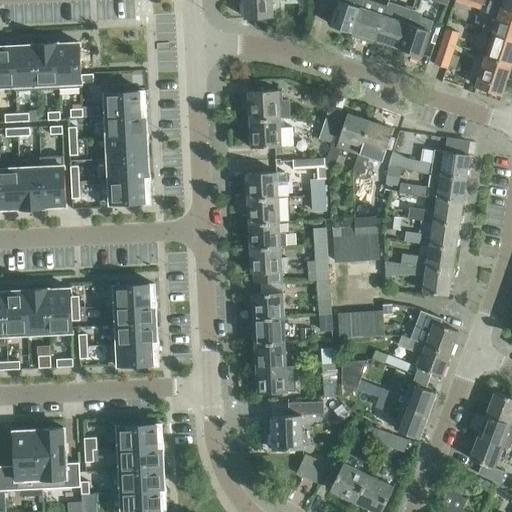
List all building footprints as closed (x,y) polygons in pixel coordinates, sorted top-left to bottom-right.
[(271,0),(244,0),(245,18),(272,16),(271,0)] [(353,32),(376,40),(388,5),(373,0),(364,0),(361,8),(353,32)] [(467,0),(466,3),(479,8),(482,0),(467,0)] [(511,0),(490,0),(488,6),(511,14),(511,0)] [(330,24),(353,32),(361,8),(338,1),(330,24)] [(389,44),(399,47),(411,12),(388,5),(376,40),(378,40),(377,44),(387,48),(389,44)] [(485,30),(493,33),(511,39),(511,14),(488,6),(487,9),(486,28),(485,30)] [(411,12),(399,47),(422,55),(430,32),(417,27),(421,16),(411,12)] [(446,29),(444,36),(456,41),(459,33),(446,29)] [(511,39),(493,33),(486,56),(511,65),(511,63),(511,39)] [(456,41),(444,36),(434,65),(447,69),(456,41)] [(57,43),(35,44),(37,90),(59,89),(57,43)] [(57,43),(59,89),(82,88),(82,83),(81,75),(79,43),(58,44),(58,43),(57,43)] [(34,45),(13,46),(16,91),(37,90),(35,44),(34,44),(34,45)] [(13,46),(0,46),(0,86),(14,86),(15,91),(16,91),(13,46)] [(511,65),(486,56),(476,86),(502,94),(511,65)] [(93,74),(81,75),(82,83),(94,82),(93,74)] [(112,93),(104,93),(105,116),(146,114),(145,91),(128,92),(128,84),(112,85),(112,93)] [(279,92),(279,90),(261,91),(249,91),(249,97),(250,109),(250,119),(280,118),(287,119),(290,119),(290,118),(289,100),(287,100),(283,100),(282,94),(282,92),(279,92)] [(83,109),(70,109),(71,118),(83,117),(83,109)] [(332,109),(329,115),(339,119),(341,112),(332,109)] [(60,111),(48,112),(48,120),(60,120),(60,111)] [(29,113),(17,114),(17,122),(29,121),(29,113)] [(17,114),(5,114),(5,122),(17,122),(17,114)] [(146,114),(105,116),(106,137),(148,135),(147,135),(146,114)] [(363,146),(371,122),(347,114),(337,146),(360,154),(363,146)] [(339,119),(329,115),(321,139),(331,142),(339,119)] [(280,118),(250,119),(252,147),(281,146),(281,145),(293,145),(292,127),(280,128),(280,118)] [(393,129),(371,122),(363,146),(385,153),(393,129)] [(62,126),(50,126),(50,135),(63,134),(62,126)] [(30,127),(18,128),(18,136),(30,136),(30,127)] [(77,127),(68,127),(69,139),(77,139),(77,127)] [(18,128),(5,128),(6,137),(18,136),(18,128)] [(148,135),(106,137),(107,159),(148,157),(147,137),(148,137),(148,135)] [(77,139),(69,139),(70,155),(78,155),(77,141),(77,139)] [(388,168),(431,174),(431,173),(466,178),(469,155),(435,150),(432,165),(407,161),(392,154),(388,168)] [(353,170),(363,174),(369,159),(359,155),(353,170)] [(63,156),(41,157),(43,207),(44,207),(66,206),(63,156)] [(40,167),(19,168),(21,209),(43,207),(41,157),(39,157),(40,167)] [(108,178),(99,178),(99,181),(150,179),(150,177),(149,178),(148,157),(107,159),(108,178)] [(310,179),(311,195),(322,194),(323,194),(325,194),(325,190),(324,185),(324,178),(326,178),(324,158),(322,158),(317,158),(302,159),(293,160),(294,170),(316,168),(316,174),(315,174),(315,179),(310,179)] [(78,166),(70,166),(71,182),(79,182),(78,166)] [(19,168),(0,168),(0,209),(20,208),(20,209),(21,209),(19,168)] [(388,169),(386,184),(397,185),(400,170),(388,169)] [(247,173),(248,198),(288,196),(287,171),(247,173)] [(427,197),(437,198),(438,198),(462,202),(466,178),(431,173),(431,174),(429,188),(413,186),(401,183),(399,193),(427,197)] [(150,179),(99,181),(100,204),(150,201),(149,179),(150,179)] [(79,182),(71,182),(72,199),(80,198),(79,182)] [(322,194),(311,195),(312,211),(326,211),(325,194),(323,194),(322,194)] [(249,223),(279,221),(289,221),(288,196),(248,198),(249,223)] [(408,218),(434,221),(458,225),(462,202),(438,198),(437,198),(435,213),(425,211),(410,208),(408,218)] [(388,215),(386,228),(397,229),(399,216),(388,215)] [(380,217),(354,218),(355,227),(355,235),(356,235),(367,234),(378,234),(380,217)] [(249,223),(251,248),(280,247),(280,245),(286,245),(285,232),(280,232),(279,221),(249,223)] [(405,241),(430,245),(455,248),(458,225),(434,221),(432,236),(421,234),(406,231),(405,241)] [(316,228),(317,245),(328,244),(327,227),(316,228)] [(355,227),(334,228),(334,236),(345,235),(355,235),(355,227)] [(367,234),(356,235),(358,259),(368,258),(367,234)] [(378,234),(367,234),(368,258),(380,258),(379,234),(378,234)] [(347,259),(345,235),(334,236),(335,260),(347,259)] [(355,235),(345,235),(347,259),(358,259),(356,235),(355,235)] [(328,244),(317,245),(318,260),(328,259),(328,244)] [(403,255),(402,263),(402,264),(452,272),(455,248),(430,245),(428,259),(418,257),(403,255)] [(280,247),(251,248),(252,273),(254,273),(254,283),(260,283),(282,282),(282,272),(287,271),(286,258),(281,258),(280,247)] [(402,264),(402,263),(385,261),(386,276),(410,274),(416,275),(426,276),(423,292),(448,295),(452,272),(402,264)] [(282,282),(260,283),(260,293),(283,292),(282,282)] [(154,284),(104,286),(105,307),(156,304),(156,303),(155,303),(154,284)] [(48,289),(47,289),(49,332),(72,331),(72,320),(71,308),(70,296),(70,288),(48,289)] [(47,289),(26,290),(28,334),(49,332),(47,289)] [(24,290),(4,291),(7,345),(8,345),(8,335),(28,334),(26,290),(24,290)] [(253,293),(254,318),(284,317),(283,292),(260,293),(253,293)] [(79,296),(70,296),(71,308),(79,308),(79,296)] [(320,298),(321,315),(331,314),(330,298),(320,298)] [(156,304),(105,307),(106,308),(115,308),(116,326),(156,324),(155,305),(156,305),(156,304)] [(79,308),(71,308),(72,320),(80,319),(79,308)] [(431,334),(427,346),(450,354),(458,331),(435,322),(437,317),(422,311),(416,328),(431,334)] [(371,312),(360,313),(361,337),(372,336),(371,312)] [(382,312),(371,312),(372,336),(384,336),(382,312)] [(350,337),(349,313),(338,314),(339,338),(350,337)] [(360,313),(349,313),(350,337),(361,337),(360,313)] [(331,314),(321,315),(321,330),(332,330),(331,314)] [(254,318),(255,343),(285,341),(284,317),(254,318)] [(117,343),(107,344),(107,345),(158,343),(158,342),(157,342),(156,324),(116,326),(117,343)] [(87,334),(78,334),(79,346),(87,346),(87,334)] [(450,354),(427,346),(402,336),(398,347),(414,353),(415,350),(424,353),(419,368),(441,376),(450,354)] [(255,343),(256,368),(286,366),(285,341),(255,343)] [(158,343),(107,345),(108,366),(158,363),(157,344),(158,344),(158,343)] [(87,346),(79,346),(80,359),(88,358),(87,346)] [(322,347),(323,364),(334,363),(333,347),(322,347)] [(375,362),(400,370),(411,373),(414,364),(379,351),(375,362)] [(51,355),(38,356),(39,368),(51,367),(51,355)] [(73,358),(56,359),(57,367),(73,366),(73,358)] [(368,360),(342,362),(342,383),(363,391),(366,382),(360,379),(368,360)] [(20,361),(8,361),(8,370),(20,369),(20,361)] [(334,363),(323,364),(324,379),(334,379),(334,363)] [(286,366),(256,368),(258,393),(288,391),(286,366)] [(363,391),(379,397),(427,415),(435,392),(412,384),(409,391),(399,387),(397,393),(366,382),(363,391)] [(511,398),(495,392),(487,414),(511,423),(511,398)] [(379,397),(375,405),(390,411),(389,415),(399,419),(395,429),(419,437),(427,415),(379,397)] [(271,416),(273,450),(303,448),(302,415),(324,414),(324,401),(288,403),(289,415),(271,416)] [(511,423),(487,414),(479,436),(502,445),(510,448),(511,441),(511,423)] [(161,424),(117,426),(119,449),(163,447),(163,446),(162,446),(161,424)] [(371,437),(382,441),(385,432),(374,427),(371,437)] [(65,428),(39,429),(42,488),(80,486),(79,462),(66,463),(65,428)] [(16,465),(3,466),(5,490),(42,488),(39,429),(14,430),(16,465)] [(385,432),(382,441),(405,449),(408,440),(385,432)] [(502,445),(479,436),(470,459),(482,463),(478,473),(500,484),(505,472),(494,467),(502,445)] [(96,437),(84,438),(85,450),(93,450),(97,450),(96,437)] [(120,469),(110,470),(110,471),(163,468),(162,447),(163,447),(119,449),(120,469)] [(93,450),(85,450),(85,462),(94,462),(93,450)] [(330,489),(356,501),(369,474),(355,468),(359,459),(348,453),(330,489)] [(306,455),(298,473),(319,483),(327,465),(306,455)] [(163,468),(110,471),(111,492),(165,490),(165,489),(164,489),(163,468)] [(369,474),(356,501),(377,511),(381,511),(394,487),(369,474)] [(89,481),(80,482),(81,494),(89,493),(89,481)] [(165,490),(111,492),(112,511),(165,511),(164,490),(165,490)] [(440,511),(460,511),(462,508),(467,499),(447,490),(441,506),(443,507),(440,511)] [(89,493),(81,494),(82,506),(90,505),(89,493)] [(81,511),(81,502),(68,502),(68,511),(81,511)]
